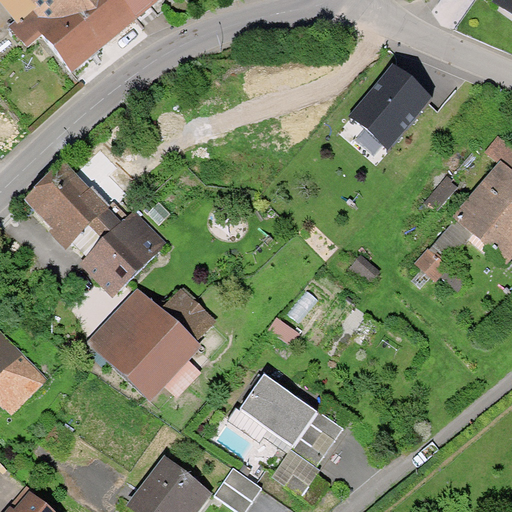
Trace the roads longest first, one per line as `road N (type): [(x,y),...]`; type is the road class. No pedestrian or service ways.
road 1 (tertiary): [(0,199),(110,91),(205,31),(321,0)]
road 2 (residential): [(358,511),(511,383)]
road 3 (residential): [(357,0),(511,74)]
